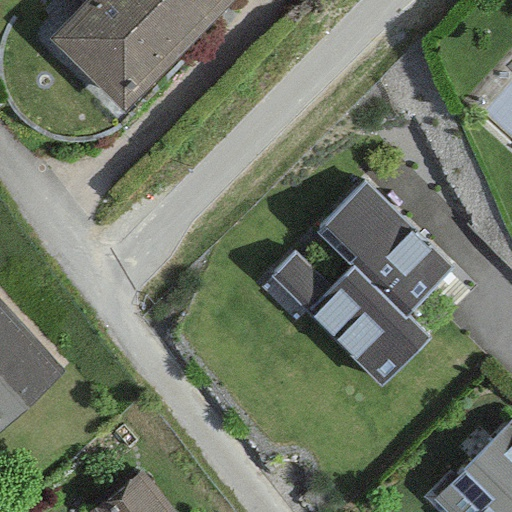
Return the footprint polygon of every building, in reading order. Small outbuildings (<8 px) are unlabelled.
[(78,0),(48,31),(123,106),(228,0),(78,0)] [(368,181),(316,233),(355,268),(309,311),(383,384),(431,338),(410,317),(454,268),(368,181)] [(0,316),(0,429),(56,380),(0,316)] [(511,511),(511,412),(429,499),(442,511),(511,511)] [(107,511),(171,511),(141,472),(100,503),(107,511)]
